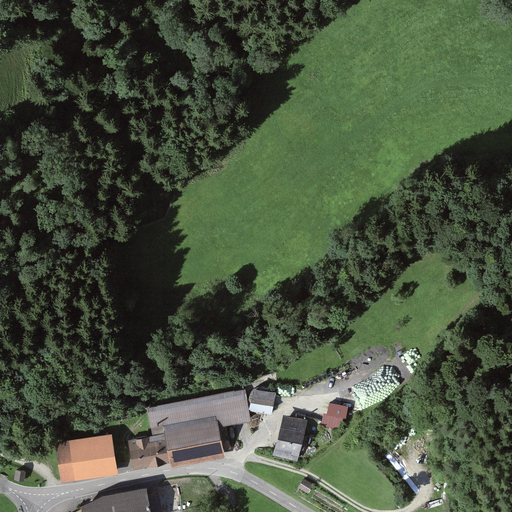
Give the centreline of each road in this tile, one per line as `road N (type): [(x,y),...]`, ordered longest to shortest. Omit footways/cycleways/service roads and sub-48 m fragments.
road 1 (tertiary): [(34,504),(181,468),(234,472)]
road 2 (residential): [(234,472),(252,437),(285,404),(372,378)]
road 3 (track): [(243,455),(303,471),(365,511)]
